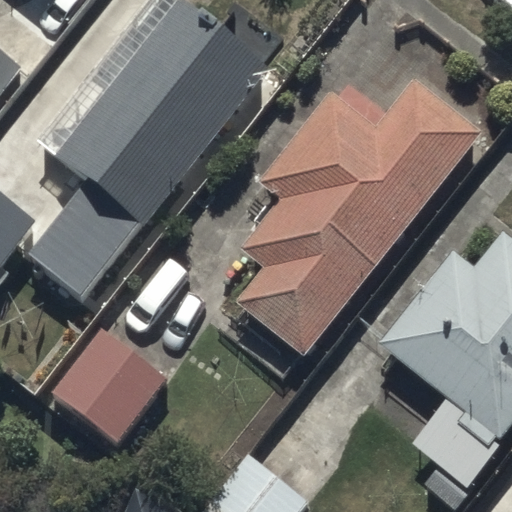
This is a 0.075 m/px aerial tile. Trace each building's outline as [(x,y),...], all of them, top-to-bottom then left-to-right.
[(269,72),(183,0),(61,149),(144,219),(269,72)] [(0,96),(22,67),(0,49),(0,96)] [(384,118),(339,81),(262,180),(283,197),(241,249),(264,268),(237,299),(302,352),(481,133),(415,80),(384,118)] [(140,224),(88,181),(32,251),(82,293),(140,224)] [(0,267),(36,221),(0,193),(0,267)] [(511,234),(505,229),(473,268),(454,253),(383,341),(504,437),(511,426),(511,234)] [(171,380),(103,329),(54,392),(123,444),(171,380)] [(302,511),(310,503),(247,451),(201,511),(302,511)]
